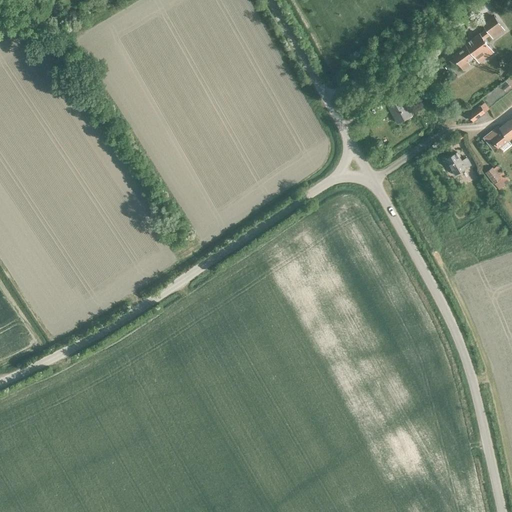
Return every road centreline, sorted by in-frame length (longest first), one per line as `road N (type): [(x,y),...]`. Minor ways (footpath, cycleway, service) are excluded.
road 1 (unclassified): [(0,384),(128,314),(332,179)]
road 2 (unclassified): [(501,511),(460,345),(373,180)]
road 3 (unclassified): [(347,135),(273,0)]
